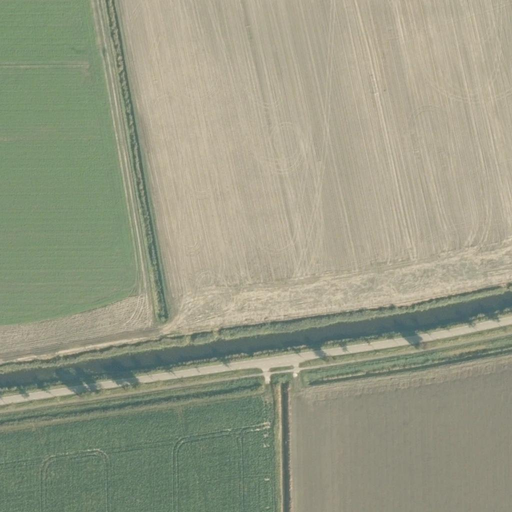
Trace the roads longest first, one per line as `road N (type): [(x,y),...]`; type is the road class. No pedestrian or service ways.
road 1 (tertiary): [(280,360),(0,400)]
road 2 (tertiary): [(280,360),(511,319)]
